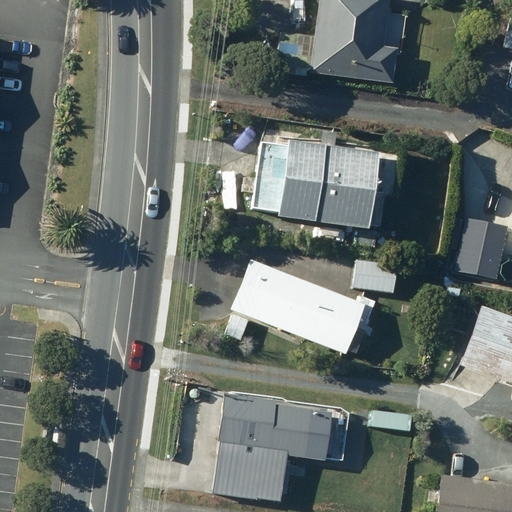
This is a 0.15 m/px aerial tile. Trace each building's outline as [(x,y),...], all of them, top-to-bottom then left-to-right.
[(294,70),(293,77),(305,78),(306,71),(310,72),(309,77),(390,88),(395,52),(381,50),(387,0),(319,0),(314,41),(301,39),(302,37),(280,34),(275,74),(284,75),(285,69),(294,70)] [(511,12),(503,50),(511,52),(511,12)] [(374,161),(259,148),(251,214),(274,216),(273,226),(354,236),(353,247),(390,251),(392,241),(387,240),(386,244),(375,243),(376,235),(366,234),(374,161)] [(511,209),(485,203),(466,289),(511,299),(511,209)] [(354,261),(350,290),(390,296),(395,268),(354,261)] [(363,308),(248,264),(229,314),(232,315),(223,336),(239,342),(247,321),(344,358),(363,308)] [(231,290),(201,275),(181,314),(211,329),(231,290)] [(459,373),(511,392),(511,324),(481,313),(459,373)] [(216,463),(211,494),(261,502),(267,458),(304,463),(304,459),(316,461),(322,416),(273,409),(274,405),(224,398),(217,447),(254,452),(251,468),(216,463)] [(511,511),(511,491),(438,480),(433,511),(511,511)]
